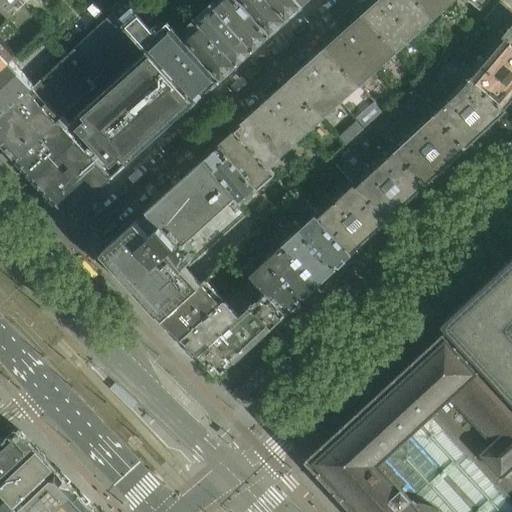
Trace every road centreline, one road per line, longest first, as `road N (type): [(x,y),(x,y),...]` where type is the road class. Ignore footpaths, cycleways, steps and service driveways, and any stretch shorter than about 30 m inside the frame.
road 1 (residential): [(64,255),(350,0)]
road 2 (residential): [(267,456),(511,233)]
road 3 (secondary): [(136,377),(0,237)]
road 4 (secondary): [(29,379),(157,511)]
road 5 (residential): [(136,377),(111,303),(64,255)]
road 6 (secondary): [(233,476),(136,377)]
